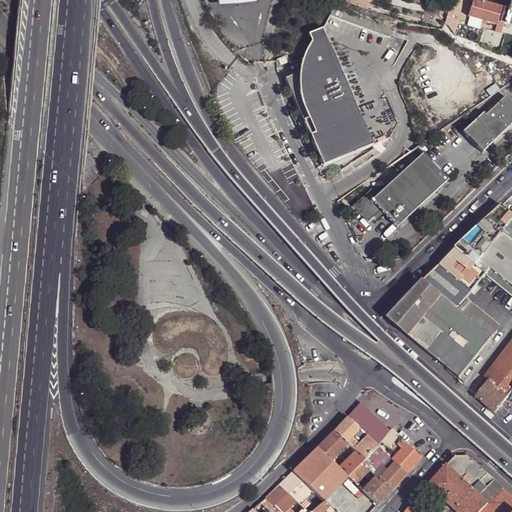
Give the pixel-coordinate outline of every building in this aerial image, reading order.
[(511,0),(507,13),(502,26),(511,28),(511,0)] [(358,7),(367,10),(369,4),(360,1),(358,7)] [(496,24),(501,11),(472,2),(466,19),(495,28),(496,24)] [(502,26),(507,13),(501,11),(496,24),(502,26)] [(502,26),(496,24),(495,28),(493,35),(499,37),(502,26)] [(322,167),(372,146),(322,29),(305,36),(309,42),(305,47),(300,53),(297,62),(279,69),(322,167)] [(280,65),(288,62),(285,57),(277,60),(280,65)] [(483,114),(463,133),(482,154),(511,125),(511,105),(504,97),(504,98),(485,116),(483,114)] [(423,154),(377,197),(372,202),(381,212),(383,214),(397,228),(448,181),(423,154)] [(372,202),(377,197),(371,190),(353,207),(368,223),(374,217),(381,212),(372,202)] [(511,214),(502,206),(494,213),(509,225),(511,221),(511,214)] [(383,214),(381,212),(374,217),(377,220),(383,214)] [(494,213),(457,249),(476,265),(480,260),(509,225),(494,213)] [(511,221),(509,225),(480,260),(491,269),(511,285),(511,221)] [(457,249),(439,266),(471,294),(491,269),(480,260),(476,265),(457,249)] [(439,266),(424,282),(458,310),(463,303),(471,294),(439,266)] [(409,338),(448,370),(460,379),(493,338),(458,310),(424,282),(388,319),(398,328),(403,322),(414,332),(409,338)] [(458,310),(493,338),(498,332),(463,303),(458,310)] [(398,328),(409,338),(414,332),(403,322),(398,328)] [(489,378),(491,380),(511,352),(511,342),(494,367),(493,368),(495,369),(489,378)] [(511,352),(491,380),(508,396),(511,390),(511,352)] [(486,381),(489,378),(486,376),(493,368),(490,366),(481,377),(486,381)] [(486,376),(489,378),(495,369),(493,368),(486,376)] [(476,397),(495,413),(508,396),(491,380),(476,397)] [(334,432),(364,461),(378,447),(347,418),(334,432)] [(392,430),(378,447),(385,453),(399,437),(392,430)] [(317,448),(348,477),(362,463),(364,461),(334,432),(317,448)] [(422,458),(399,437),(385,453),(407,474),(414,467),(422,458)] [(385,453),(378,447),(364,461),(362,463),(369,471),(371,472),(374,475),(382,465),(388,470),(386,471),(383,468),(377,474),(379,475),(377,477),(391,492),(399,483),(407,474),(385,453)] [(348,477),(317,448),(292,473),(312,492),(315,495),(323,502),(324,503),(336,490),(348,477)] [(470,459),(468,456),(455,457),(434,481),(431,484),(442,494),(440,496),(456,511),(428,511),(416,501),(405,511),(511,511),(511,495),(493,479),(470,459)] [(369,471),(362,463),(348,477),(356,484),(358,482),(369,471)] [(374,475),(371,472),(368,475),(373,480),(365,489),(358,482),(356,484),(379,505),(391,492),(377,477),(376,477),(374,475)] [(300,505),(312,492),(292,473),(280,486),(297,502),(300,505)] [(431,484),(429,486),(440,496),(442,494),(431,484)] [(280,511),(287,511),(297,502),(280,486),(266,499),(280,511)] [(317,508),(323,502),(315,495),(310,501),(317,508)] [(273,511),(280,511),(266,499),(263,502),(273,511)] [(324,503),(323,502),(317,508),(312,511),(311,511),(323,511),(326,509),(328,511),(333,511),(324,503)]
